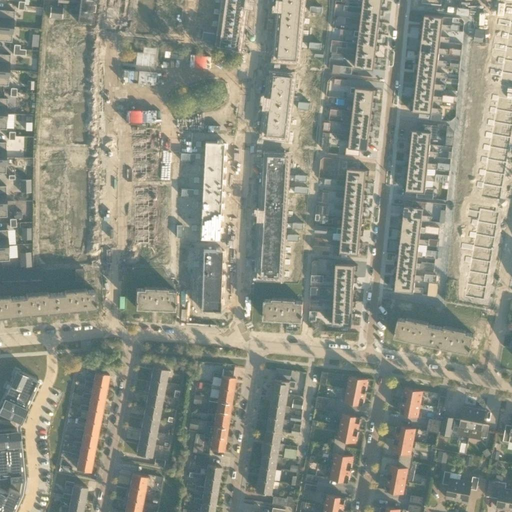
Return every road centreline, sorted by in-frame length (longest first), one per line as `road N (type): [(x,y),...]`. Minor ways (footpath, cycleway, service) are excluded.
road 1 (residential): [(400,0),(366,355)]
road 2 (residential): [(235,340),(257,0)]
road 3 (residential): [(114,0),(107,79),(113,332)]
road 4 (residential): [(51,338),(52,371),(28,433),(34,485),(24,511)]
road 5 (residential): [(97,511),(132,335)]
road 6 (residential): [(256,346),(228,511)]
road 7 (residential): [(360,511),(388,360)]
road 8 (residential): [(487,382),(511,233)]
